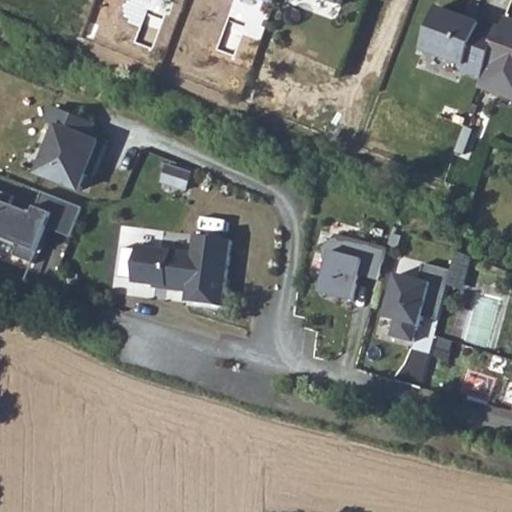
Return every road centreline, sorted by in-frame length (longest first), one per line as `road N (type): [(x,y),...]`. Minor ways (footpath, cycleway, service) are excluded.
road 1 (residential): [(511,428),(274,362)]
road 2 (residential): [(274,362),(106,314)]
